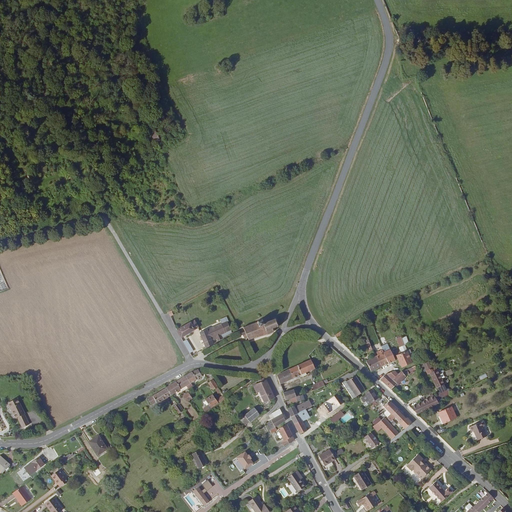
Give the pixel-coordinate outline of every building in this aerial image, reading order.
[(163,140),(160,135),(155,137),(159,146),(164,144),(162,141),(163,140)] [(282,328),(281,327),(278,318),(273,320),(271,317),(241,328),(243,332),(239,333),(242,339),(246,337),(248,341),(252,339),(252,338),(282,328)] [(200,332),(206,348),(214,343),(212,338),(216,336),(219,341),(223,338),(222,333),(226,331),(222,322),(208,329),(208,328),(200,332)] [(178,330),(182,337),(198,329),(195,323),(193,325),(192,323),(178,330)] [(338,339),(344,334),(342,331),(335,335),(338,339)] [(348,337),(339,343),(343,347),(351,342),(348,337)] [(185,343),(190,354),(195,351),(190,340),(185,343)] [(408,345),(407,344),(403,346),(407,354),(411,352),(408,345)] [(372,356),(376,355),(377,354),(374,346),(369,348),(372,356)] [(389,359),(395,370),(403,366),(396,352),(395,353),(394,354),(395,357),(389,359)] [(411,352),(407,354),(401,357),(404,362),(414,357),(411,352)] [(445,352),(440,354),(442,360),(448,358),(445,352)] [(383,362),(381,363),(386,374),(395,370),(389,359),(389,360),(388,356),(381,359),(383,362)] [(414,357),(404,362),(405,365),(409,372),(419,367),(414,357)] [(313,362),(306,364),(293,369),(292,369),(278,377),(280,386),(303,376),(307,374),(317,370),(313,362)] [(381,363),(365,370),(370,374),(374,378),(377,378),(386,374),(381,363)] [(441,375),(440,375),(436,374),(434,369),(430,370),(433,376),(441,395),(448,392),(441,375)] [(198,371),(185,378),(189,384),(193,382),(201,377),(198,371)] [(390,382),(385,386),(396,395),(402,389),(403,390),(411,382),(419,378),(417,375),(408,378),(406,377),(403,380),(401,377),(394,379),(390,382)] [(348,387),(355,398),(364,392),(354,377),(345,383),(345,382),(341,384),(345,389),(348,387)] [(185,378),(165,389),(169,396),(185,387),(189,384),(185,378)] [(313,391),(327,385),(326,383),(324,380),(323,381),(311,386),(313,391)] [(219,389),(214,381),(209,384),(214,391),(216,390),(219,389)] [(265,382),(260,385),(257,387),(266,406),(275,401),(265,382)] [(169,396),(165,389),(149,398),(150,399),(146,402),(149,407),(165,398),(169,396)] [(372,390),(365,395),(370,403),(377,399),(372,390)] [(287,402),(300,398),(298,391),(297,391),(284,395),(287,402)] [(189,393),(183,397),(186,403),(189,401),(192,399),(190,396),(189,393)] [(214,396),(207,401),(210,406),(211,409),(219,404),(220,405),(222,404),(226,401),(224,397),(217,401),(214,396)] [(23,429),(29,426),(27,421),(24,415),(26,415),(24,412),(22,407),(18,399),(9,403),(11,408),(13,413),(16,419),(18,418),(20,422),(23,429)] [(398,410),(390,402),(384,407),(385,409),(389,413),(392,416),(398,410)] [(169,406),(170,407),(176,417),(184,413),(182,410),(180,411),(175,403),(169,406)] [(438,403),(414,414),(420,421),(443,410),(438,403)] [(246,416),(251,423),(260,416),(255,409),(246,416)] [(282,415),(279,410),(272,415),(275,420),(282,415)] [(334,423),(344,415),(340,410),(330,419),(334,423)] [(393,417),(401,425),(405,430),(412,423),(407,419),(398,410),(392,416),(393,417)] [(443,422),(456,417),(455,414),(442,420),(443,422)] [(273,422),(277,428),(286,421),(282,415),(275,420),(273,422)] [(240,420),(246,427),(251,423),(246,416),(242,419),(240,420)] [(305,422),(302,417),(296,420),(300,428),(307,425),(310,424),(308,420),(305,422)] [(459,425),(456,417),(443,422),(447,430),(455,427),(459,425)] [(380,428),(392,440),(399,433),(384,418),(380,421),(376,424),(374,427),(377,431),(380,428)] [(273,422),(266,425),(270,432),(277,428),(273,422)] [(281,442),(284,447),(295,440),(287,425),(279,430),(285,440),(281,442)] [(300,428),(306,439),(312,436),(307,425),(300,428)] [(414,441),(418,438),(412,429),(408,432),(414,441)] [(487,429),(473,434),(475,439),(477,438),(481,448),(490,444),(487,434),(489,434),(487,429)] [(372,433),(364,438),(372,448),(379,443),(372,433)] [(98,437),(89,444),(98,457),(108,450),(98,437)] [(330,448),(319,455),(325,465),(336,458),(330,448)] [(338,456),(344,452),(342,448),(335,451),(338,456)] [(235,463),(239,471),(254,464),(247,450),(237,456),(239,461),(235,463)] [(192,455),(195,461),(198,470),(206,466),(202,456),(200,451),(192,455)] [(421,462),(422,461),(422,459),(418,454),(407,465),(408,466),(407,467),(411,472),(412,470),(413,471),(413,472),(420,480),(432,469),(425,462),(424,463),(423,464),(421,462)] [(10,465),(1,459),(0,457),(0,470),(4,473),(10,465)] [(40,459),(31,465),(37,473),(45,467),(40,459)] [(24,481),(29,476),(22,469),(17,473),(24,481)] [(60,486),(67,481),(61,473),(58,469),(51,475),(53,478),(54,480),(57,483),(60,486)] [(363,469),(354,475),(363,488),(372,482),(363,469)] [(299,470),(288,477),(298,491),(307,485),(302,478),(299,475),(301,474),(299,470)] [(387,472),(383,475),(386,480),(392,475),(390,473),(389,474),(387,472)] [(437,479),(429,485),(441,500),(453,491),(449,486),(445,489),(437,479)] [(207,490),(213,486),(208,480),(202,484),(207,490)] [(25,485),(15,492),(23,505),(33,498),(25,485)] [(204,506),(210,501),(199,486),(193,491),(204,506)] [(371,495),(369,492),(356,500),(359,504),(363,502),(364,501),(366,504),(365,505),(367,509),(376,504),(371,495)] [(53,496),(45,502),(52,511),(60,511),(63,508),(53,496)] [(257,496),(248,502),(255,511),(269,511),(271,511),(265,504),(263,505),(257,496)] [(491,511),(500,505),(494,498),(478,511),(476,511),(491,511)]
